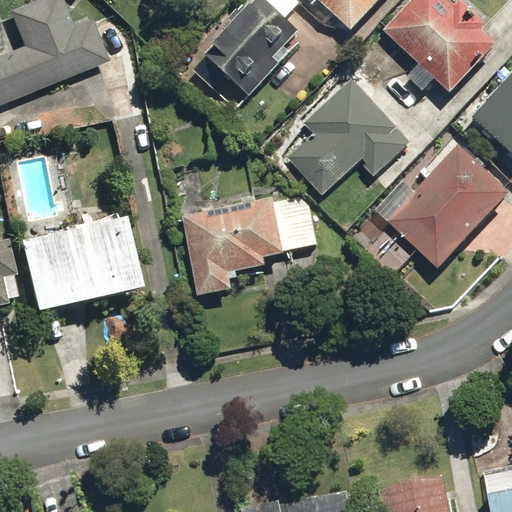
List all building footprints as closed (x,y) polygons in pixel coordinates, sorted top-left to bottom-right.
[(0,109),(107,68),(92,29),(70,37),(55,0),(42,0),(6,14),(20,51),(0,58),(0,109)] [(166,0),(178,10),(187,0),(166,0)] [(298,3),(294,0),(257,0),(205,54),(217,67),(207,77),(218,88),(213,94),(233,114),(304,41),(282,19),(298,3)] [(308,0),(344,37),(382,0),(308,0)] [(449,0),(444,6),(438,0),(410,0),(379,33),(445,97),(490,51),(479,40),(486,34),(451,0),(449,0)] [(511,73),(511,74),(465,123),(508,164),(498,175),(511,188),(511,73)] [(409,148),(349,84),(293,138),(302,148),(282,166),(318,204),(357,167),(372,183),(409,148)] [(432,275),(504,200),(454,151),(431,175),(426,170),(416,180),(422,185),(410,198),(397,186),(369,215),(432,275)] [(305,199),(178,216),(189,303),(231,297),(228,276),(260,272),(258,261),(312,254),(305,199)] [(116,227),(10,247),(24,321),(130,301),(116,227)] [(3,249),(0,249),(0,287),(9,286),(3,249)] [(511,511),(511,479),(493,484),(495,495),(483,498),(485,511),(511,511)] [(448,511),(442,482),(370,496),(373,511),(448,511)] [(344,511),(342,497),(276,508),(276,511),(344,511)]
